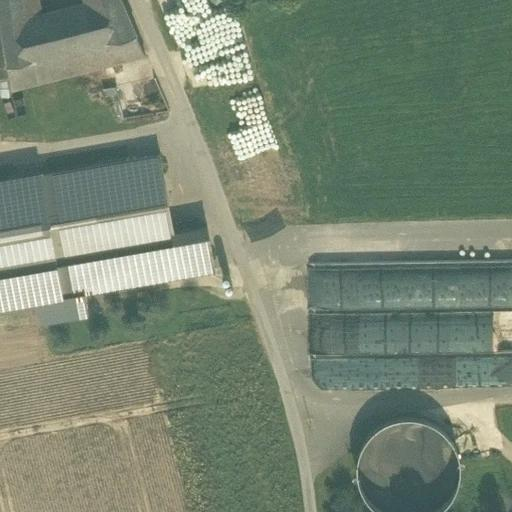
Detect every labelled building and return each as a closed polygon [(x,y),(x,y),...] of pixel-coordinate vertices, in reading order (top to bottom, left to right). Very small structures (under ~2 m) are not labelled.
[(0,0),(0,78),(9,77),(11,90),(86,70),(144,56),(145,55),(120,0),(88,0),(89,2),(41,14),(38,0),(0,0)] [(214,44),(200,0),(174,0),(190,51),(214,44)] [(199,57),(209,82),(226,76),(217,51),(199,57)] [(83,292),(180,274),(173,231),(160,155),(41,175),(62,295),(83,292)] [(62,295),(41,175),(41,174),(0,181),(0,306),(34,300),(62,295)] [(207,225),(173,231),(180,274),(181,275),(215,269),(207,225)] [(38,321),(87,313),(83,292),(62,295),(34,300),(38,321)] [(322,393),(501,385),(500,356),(330,363),(331,372),(321,372),(322,393)] [(360,489),(372,506),(382,511),(433,511),(447,502),(457,485),(460,464),(455,444),(443,428),(425,417),(405,414),(385,419),(369,432),(358,449),(355,469),(360,489)]
